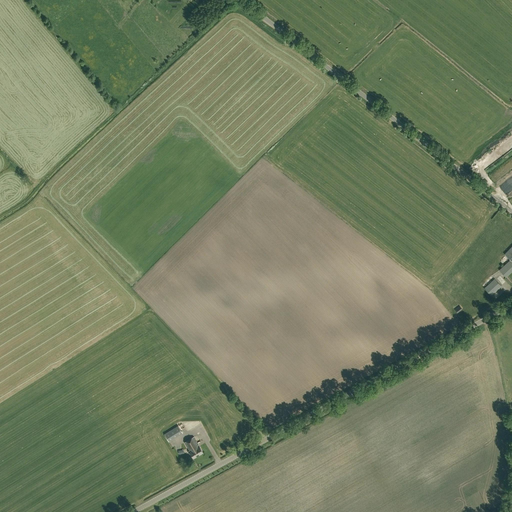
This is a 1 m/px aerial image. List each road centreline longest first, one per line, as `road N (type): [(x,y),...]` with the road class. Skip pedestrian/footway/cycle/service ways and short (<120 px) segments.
road 1 (tertiary): [(133,511),(511,305)]
road 2 (unclassified): [(511,209),(243,0)]
